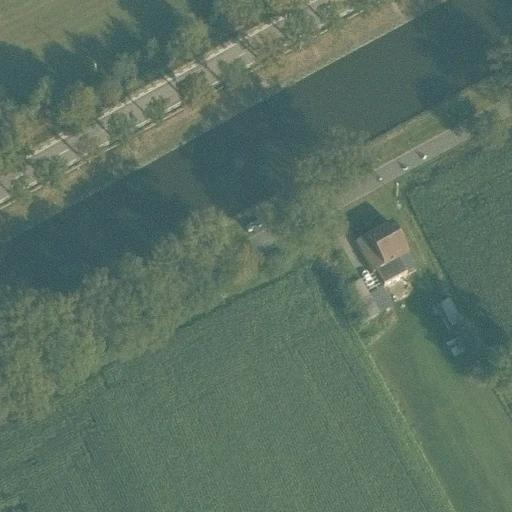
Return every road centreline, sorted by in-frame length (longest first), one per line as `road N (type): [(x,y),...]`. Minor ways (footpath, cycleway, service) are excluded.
road 1 (unclassified): [(0,387),(511,106)]
road 2 (secondary): [(0,189),(345,0)]
